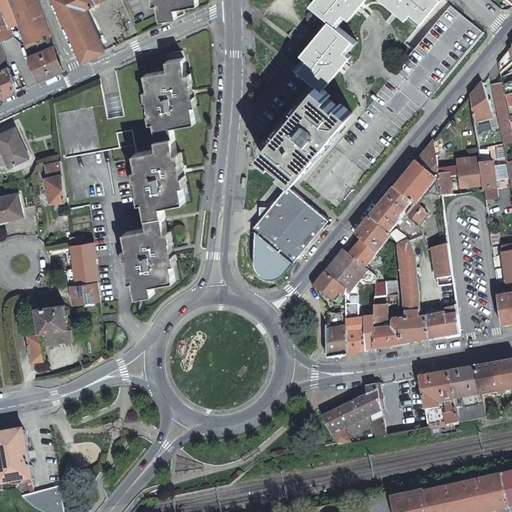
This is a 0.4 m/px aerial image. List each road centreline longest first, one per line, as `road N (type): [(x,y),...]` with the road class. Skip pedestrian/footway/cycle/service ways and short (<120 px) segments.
road 1 (residential): [(299,283),(508,33)]
road 2 (residential): [(0,109),(234,5)]
road 3 (secondary): [(219,241),(234,5)]
road 4 (secondary): [(511,341),(345,373)]
